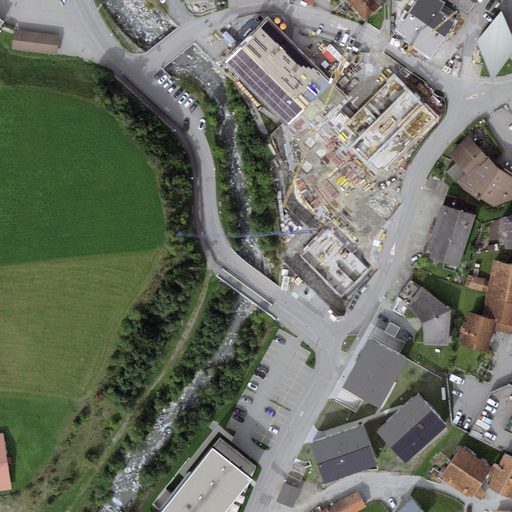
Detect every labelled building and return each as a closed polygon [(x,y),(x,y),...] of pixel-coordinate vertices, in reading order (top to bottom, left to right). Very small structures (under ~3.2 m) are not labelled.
[(355,0),(351,4),(364,19),(385,1),(383,0),(355,0)] [(454,22),(438,11),(443,4),(437,0),(417,0),(397,31),(432,55),(454,22)] [(401,0),(397,7),(407,13),(414,0),(401,0)] [(447,0),(469,14),(478,0),(447,0)] [(511,52),(511,36),(501,11),(476,41),(492,78),(511,52)] [(289,125),(290,124),(301,113),(331,83),(276,28),(268,37),(259,28),(225,62),(289,125)] [(14,30),(11,49),(57,55),(59,35),(14,30)] [(375,171),(435,110),(395,71),(335,132),(375,171)] [(352,103),(331,83),(301,113),(322,133),(352,103)] [(290,124),(289,125),(276,138),(287,165),(304,158),(290,124)] [(448,155),(456,164),(468,177),(489,157),(469,136),(448,155)] [(511,177),(499,169),(489,157),(468,177),(456,164),(447,172),(457,182),(494,207),(511,200),(511,177)] [(476,215),(441,205),(425,258),(459,268),(476,215)] [(511,216),(500,220),(507,248),(511,247),(511,216)] [(348,296),(367,260),(312,230),(292,266),(348,296)] [(487,292),(486,296),(511,302),(511,264),(494,260),(489,280),(468,275),(465,287),(487,292)] [(451,310),(422,287),(406,307),(423,323),(424,345),(449,346),(451,310)] [(511,302),(486,296),(481,316),(495,320),(493,330),(511,334),(511,302)] [(488,351),(493,330),(495,320),(481,316),(469,313),(462,345),(488,351)] [(404,352),(372,334),(341,389),(372,407),(404,352)] [(511,427),(511,425),(511,386),(509,385),(492,392),(470,435),(500,450),(511,427)] [(449,423),(424,396),(378,440),(403,466),(449,423)] [(380,459),(369,425),(309,445),(320,479),(380,459)] [(3,433),(0,433),(0,490),(11,489),(3,433)] [(462,447),(442,476),(472,497),(473,495),(480,499),(486,491),(478,486),(492,467),(462,447)] [(226,511),(252,480),(212,448),(160,511),(226,511)] [(511,457),(504,454),(498,466),(494,464),(488,475),(493,477),(488,486),(511,497),(511,457)] [(301,488),(283,482),(276,502),(294,508),(301,488)] [(357,492),(331,506),(334,511),(357,511),(366,508),(357,492)] [(423,511),(412,500),(398,511),(423,511)]
